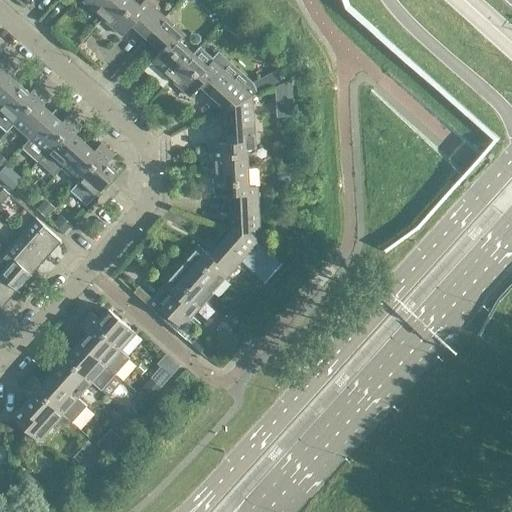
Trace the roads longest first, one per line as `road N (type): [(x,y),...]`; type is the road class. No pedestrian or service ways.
road 1 (residential): [(0,358),(22,357),(153,205),(154,155),(0,8)]
road 2 (secondary): [(511,159),(210,491)]
road 3 (secondary): [(266,511),(511,240)]
